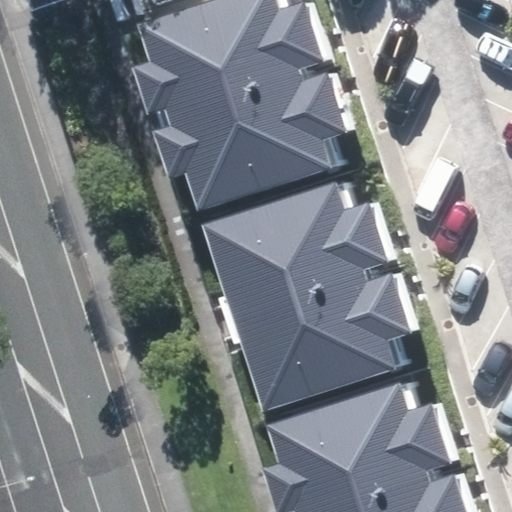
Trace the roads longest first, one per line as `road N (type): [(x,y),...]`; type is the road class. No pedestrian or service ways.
road 1 (residential): [(0,2),(384,0),(511,427)]
road 2 (primary): [(0,261),(80,511)]
